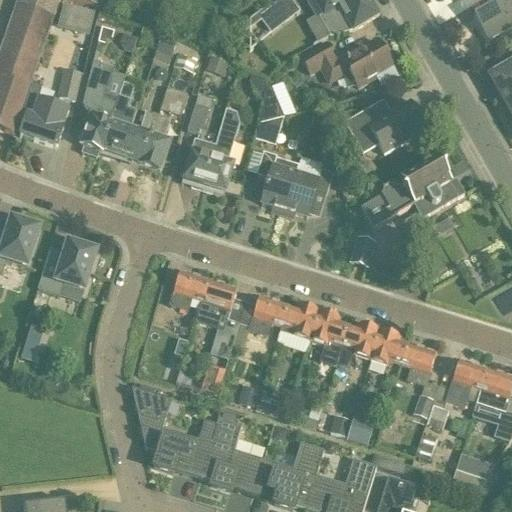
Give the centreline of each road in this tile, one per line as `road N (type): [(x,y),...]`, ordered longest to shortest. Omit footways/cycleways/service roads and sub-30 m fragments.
road 1 (residential): [(511,349),(149,231)]
road 2 (residential): [(149,231),(112,349),(146,511)]
road 3 (tertiary): [(511,190),(403,0)]
road 4 (residential): [(149,231),(0,182)]
